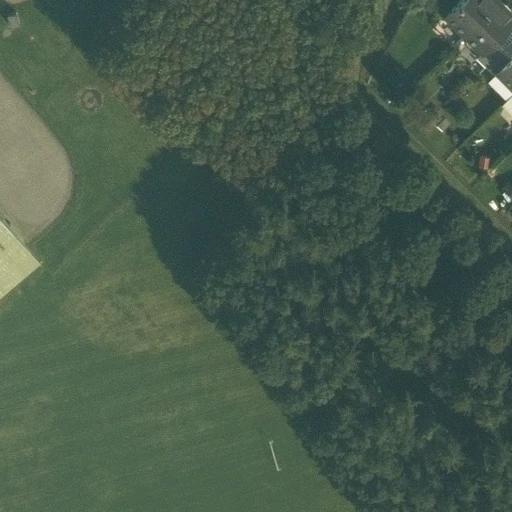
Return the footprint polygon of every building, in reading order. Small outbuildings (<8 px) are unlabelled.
[(460,0),(447,13),(465,32),(496,0),(460,0)] [(511,21),(511,14),(497,0),(496,0),(465,32),(483,50),(494,39),(511,21)] [(511,38),(503,48),(511,56),(511,55),(511,38)] [(483,50),(478,56),(486,65),(503,48),(494,39),(483,50)] [(503,48),(486,65),(494,73),(497,70),(511,56),(503,48)] [(511,55),(511,56),(497,70),(511,84),(511,55)] [(0,297),(46,257),(0,204),(0,297)]
